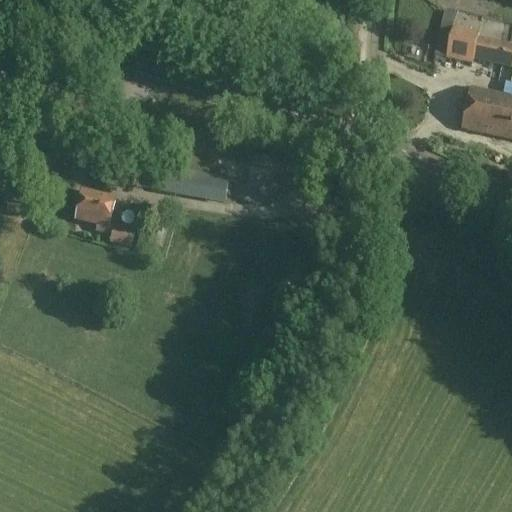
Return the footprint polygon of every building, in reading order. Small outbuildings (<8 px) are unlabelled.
[(444,14),(441,28),(452,32),(452,29),(455,17),(444,14)] [(452,32),(446,59),(472,65),(473,60),(478,40),(479,35),(452,29),(452,32)] [(511,47),(478,40),(473,60),(511,69),(511,47)] [(0,116),(38,125),(45,88),(46,85),(0,75),(0,116)] [(502,97),(511,99),(511,85),(505,83),(502,97)] [(471,90),(462,131),(511,142),(511,99),(502,97),(471,90)] [(168,174),(164,195),(226,206),(229,185),(168,174)] [(79,201),(73,222),(94,228),(93,234),(110,238),(109,244),(130,249),(133,236),(119,233),(106,229),(111,209),(79,201)] [(139,223),(138,230),(147,233),(148,226),(139,223)] [(154,225),(147,245),(161,249),(167,228),(154,225)] [(264,390),(259,404),(273,408),(278,395),(264,390)]
